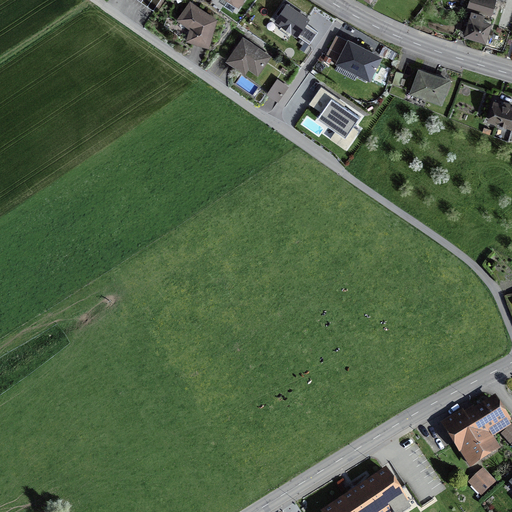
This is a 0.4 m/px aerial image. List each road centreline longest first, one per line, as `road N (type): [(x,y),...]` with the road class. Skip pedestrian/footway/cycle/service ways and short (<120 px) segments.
road 1 (residential): [(511,325),(499,294),(459,253),(97,0)]
road 2 (unclassified): [(485,375),(257,511)]
road 3 (secondary): [(511,74),(414,43),(328,0)]
